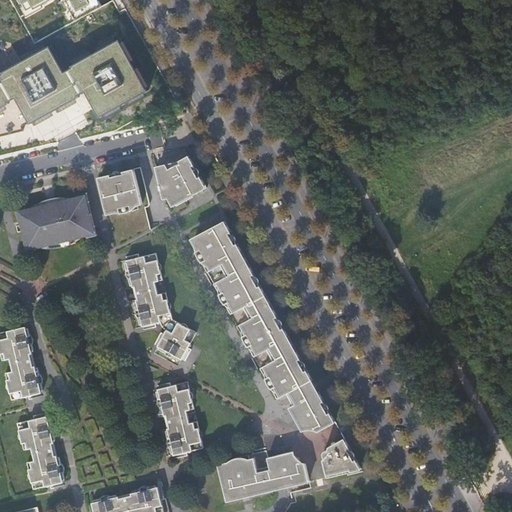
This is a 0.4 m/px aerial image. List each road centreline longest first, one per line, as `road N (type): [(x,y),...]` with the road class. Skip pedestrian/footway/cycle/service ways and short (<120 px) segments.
road 1 (secondary): [(467,511),(187,0)]
road 2 (secondary): [(153,0),(423,499)]
road 3 (track): [(511,470),(253,0)]
road 4 (residential): [(0,175),(144,137)]
